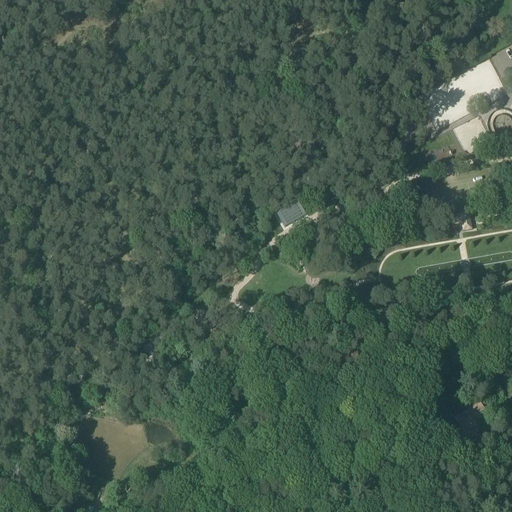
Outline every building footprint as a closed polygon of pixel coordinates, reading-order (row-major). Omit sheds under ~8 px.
[(511,46),(495,56),(503,71),(511,65),(511,46)] [(504,186),(511,184),(511,165),(501,168),(502,174),(504,186)] [(276,215),(284,230),(305,218),(297,204),(276,215)] [(462,234),(472,232),(469,214),(451,217),(453,227),(461,225),(462,234)] [(475,434),(480,444),(490,438),(481,421),(487,417),(480,404),(455,419),(466,439),(475,434)]
